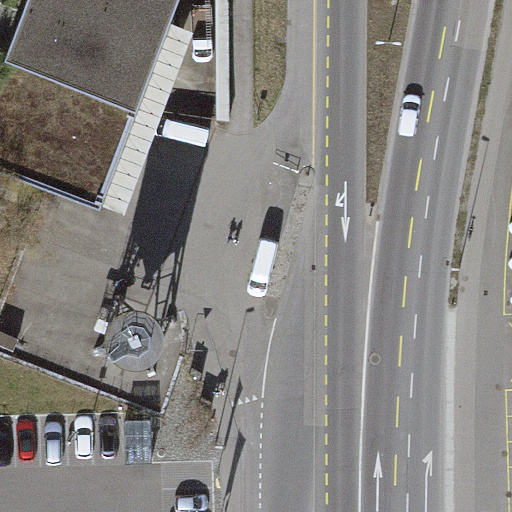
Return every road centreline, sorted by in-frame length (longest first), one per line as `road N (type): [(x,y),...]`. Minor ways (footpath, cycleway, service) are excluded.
road 1 (primary): [(358,441),(447,0)]
road 2 (tertiary): [(347,245),(291,438),(279,511)]
road 3 (primary): [(348,0),(347,245)]
road 4 (primary): [(347,245),(358,441)]
